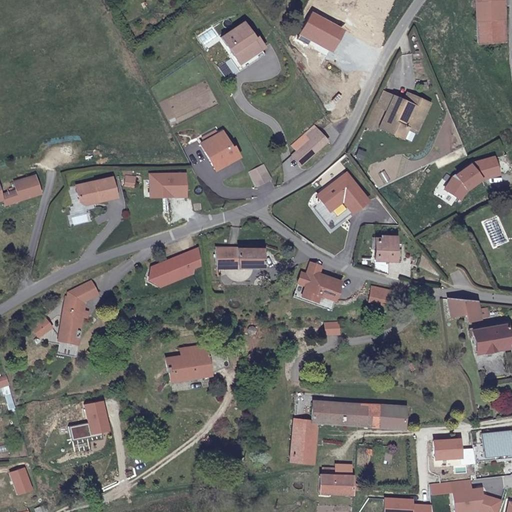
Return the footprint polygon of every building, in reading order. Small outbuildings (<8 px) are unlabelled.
[(472,0),(473,22),(475,44),(501,42),(501,28),(499,9),(505,9),(504,0),(472,0)] [(475,44),(473,22),(463,23),(465,45),(475,44)] [(262,52),(256,41),(245,23),(223,38),(235,56),(241,66),(262,52)] [(259,39),(256,41),(262,52),(265,50),(259,39)] [(265,58),(262,52),(241,66),(236,70),(239,75),(265,58)] [(241,66),(235,56),(229,60),(236,70),(241,66)] [(415,134),(425,112),(421,110),(424,103),(412,96),(408,104),(404,102),(385,93),(378,106),(384,109),(387,111),(379,128),(402,139),(406,129),(415,134)] [(425,112),(429,105),(424,103),(421,110),(425,112)] [(375,105),(369,118),(378,123),(384,109),(378,106),(375,105)] [(369,118),(365,126),(374,130),(376,127),(378,123),(369,118)] [(217,135),(215,132),(199,142),(218,173),(239,158),(234,149),(231,151),(227,143),(221,133),(217,135)] [(320,151),(310,141),(291,159),(301,169),(320,151)] [(271,183),(264,169),(250,175),(257,190),(271,183)] [(0,199),(2,199),(5,207),(40,195),(35,176),(13,183),(15,189),(1,193),(0,191),(0,199)] [(133,188),(134,178),(125,177),(125,187),(133,188)] [(112,179),(81,186),(83,196),(79,196),(81,205),(85,204),(87,206),(96,204),(96,200),(100,199),(100,203),(117,199),(112,179)] [(394,241),(381,241),(374,240),(374,258),(384,258),(383,261),(393,261),(393,250),(394,241)] [(261,250),(216,250),(215,270),(261,269),(261,250)] [(312,265),(310,264),(309,266),(305,276),(308,277),(310,272),(317,275),(320,268),(312,265)] [(305,276),(301,274),(297,284),(304,287),(301,297),(315,302),(318,295),(333,301),(339,283),(324,277),(323,280),(316,277),(317,275),(310,272),(308,277),(305,276)] [(304,287),(297,284),(292,298),(329,312),(333,301),(318,295),(315,302),(301,297),(304,287)] [(476,311),(475,303),(466,302),(446,300),(448,317),(463,314),(465,322),(487,318),(485,310),(476,311)] [(78,332),(82,303),(67,301),(59,359),(73,361),(76,343),(79,340),(80,335),(78,332)] [(505,325),(471,331),(474,355),(509,350),(505,325)] [(178,349),(179,357),(207,353),(206,345),(178,349)] [(207,353),(179,357),(164,360),(166,373),(167,373),(168,381),(210,375),(207,353)] [(315,423),(402,430),(404,406),(311,402),(311,407),(300,406),(299,420),(310,421),(310,423),(315,423)] [(288,462),(311,465),(313,446),(314,437),(315,423),(310,423),(310,421),(299,420),(293,420),(288,462)] [(510,434),(481,437),(483,456),(511,452),(511,430),(510,431),(510,434)] [(471,444),(473,456),(483,455),(481,443),(471,444)] [(321,475),(318,475),(317,494),(349,495),(350,487),(350,477),(334,476),(321,475)] [(470,491),(469,482),(450,484),(451,493),(470,491)] [(477,511),(495,511),(499,502),(480,496),(479,490),(470,491),(451,493),(453,511),(468,511),(475,511),(477,511)]
